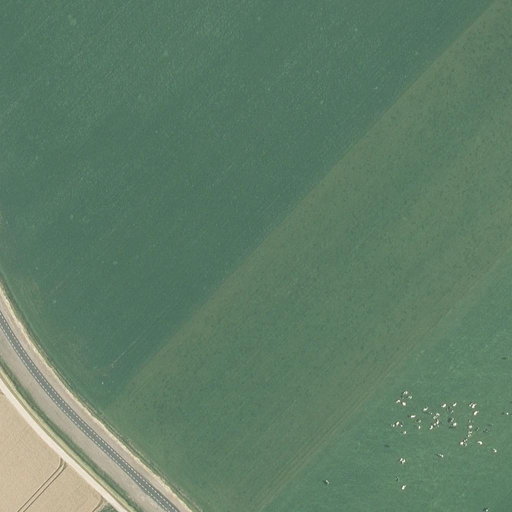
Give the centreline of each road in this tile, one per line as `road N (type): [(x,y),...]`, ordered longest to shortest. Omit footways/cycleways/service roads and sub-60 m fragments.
road 1 (unclassified): [(178,511),(26,361),(0,318)]
road 2 (track): [(0,387),(120,511)]
